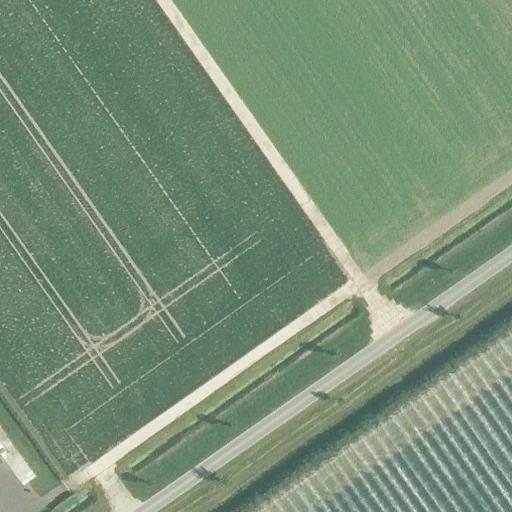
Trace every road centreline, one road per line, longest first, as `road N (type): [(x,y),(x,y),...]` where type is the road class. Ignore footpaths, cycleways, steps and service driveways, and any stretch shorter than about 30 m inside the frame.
road 1 (unclassified): [(144,511),(511,255)]
road 2 (unknown): [(395,337),(149,0)]
